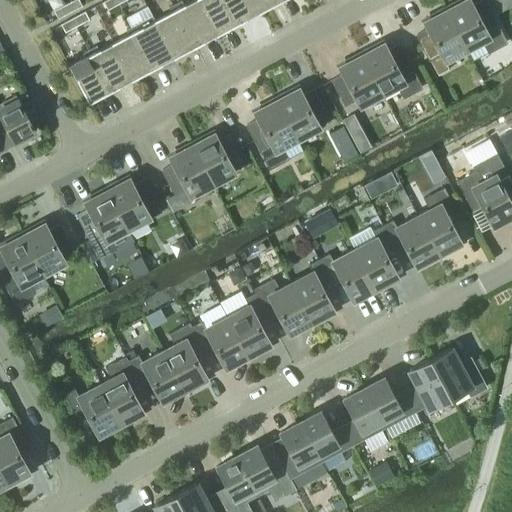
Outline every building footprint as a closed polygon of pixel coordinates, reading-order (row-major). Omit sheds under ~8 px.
[(70,12),(82,5),(79,0),(72,0),(66,4),(70,12)] [(107,9),(120,3),(118,0),(105,0),(103,1),(107,9)] [(181,0),(180,0),(175,3),(197,45),(218,33),(200,0),(189,0),(183,4),(181,0)] [(200,0),(218,33),(239,22),(227,0),(200,0)] [(227,0),(239,22),(259,12),(252,0),(227,0)] [(252,0),(259,12),(281,0),(252,0)] [(457,0),(444,7),(466,49),(483,41),(488,51),(505,42),(483,0),(481,0),(482,1),(474,5),(473,4),(471,5),(468,0),(463,0),(458,3),(457,0)] [(174,57),(197,45),(175,3),(168,6),(170,10),(154,19),(174,57)] [(66,4),(54,10),(58,18),(70,12),(66,4)] [(445,61),(466,49),(444,7),(432,14),(433,16),(424,21),(428,28),(426,29),(426,30),(418,34),(416,34),(429,59),(441,53),(445,61)] [(73,17),(77,25),(89,19),(85,11),(73,17)] [(152,15),(131,26),(153,68),(174,57),(154,19),(152,15)] [(65,32),(77,25),(73,17),(61,24),(65,32)] [(128,33),(113,41),(133,79),(153,68),(131,26),(126,29),(128,33)] [(96,45),(90,48),(112,90),(133,79),(113,41),(98,49),(96,45)] [(372,46),(359,52),(381,94),(398,86),(404,96),(421,87),(398,44),(397,45),(397,46),(389,50),(389,49),(387,50),(383,43),(373,48),(372,46)] [(88,102),(112,90),(90,48),(83,52),(85,55),(68,64),(88,102)] [(360,106),(381,94),(359,52),(347,59),(348,61),(339,66),(343,73),(341,74),(341,75),(333,80),(333,79),(332,79),(345,104),(356,98),(360,106)] [(287,90),(275,97),(297,139),(319,127),(315,120),(326,114),(313,89),(312,90),(313,90),(304,95),(304,94),(302,95),(298,88),(289,93),(287,90)] [(25,91),(16,96),(32,126),(41,121),(25,91)] [(0,124),(4,122),(13,140),(13,141),(13,142),(35,130),(32,126),(16,96),(15,94),(0,102),(0,124)] [(281,147),(297,139),(275,97),(262,103),(264,106),(254,111),(258,118),(256,119),(257,120),(248,124),(247,124),(270,167),(287,158),(281,147)] [(511,111),(496,119),(501,132),(511,127),(511,111)] [(357,153),(343,125),(329,132),(344,161),(357,153)] [(511,129),(502,135),(511,153),(511,129)] [(203,135),(190,142),(212,184),(234,172),(230,165),(241,159),(228,134),(227,135),(228,135),(219,140),(219,139),(217,140),(213,133),(204,138),(203,135)] [(360,133),(352,137),(357,147),(365,143),(360,133)] [(191,196),(212,184),(190,142),(178,148),(179,151),(170,156),(173,163),(171,164),(172,165),(164,169),(163,169),(162,169),(175,194),(186,188),(191,196)] [(435,158),(433,154),(431,149),(419,155),(422,159),(423,163),(435,158)] [(511,194),(511,185),(507,176),(498,181),(494,174),(483,180),(477,169),(456,180),(472,211),(473,210),(470,204),(478,200),(479,201),(480,200),(493,225),(511,215),(511,206),(507,197),(511,194)] [(118,180),(105,187),(128,229),(149,217),(145,210),(157,204),(144,179),(142,180),(143,180),(135,185),(134,184),(132,185),(128,178),(119,183),(118,180)] [(106,241),(128,229),(105,187),(93,193),(94,196),(85,201),(89,208),(87,209),(87,210),(79,215),(79,214),(77,214),(90,239),(102,233),(106,241)] [(429,208),(420,213),(441,253),(443,256),(459,247),(458,244),(460,243),(447,217),(448,217),(447,216),(456,212),(459,218),(460,217),(444,187),(423,198),(429,208)] [(392,219),(382,224),(396,251),(397,251),(394,246),(394,245),(402,240),(403,241),(417,266),(441,253),(420,213),(396,226),(392,219)] [(320,232),(312,218),(303,223),(311,237),(320,232)] [(33,225),(21,232),(43,274),(65,262),(60,254),(72,248),(59,224),(58,225),(50,230),(49,229),(48,230),(44,223),(34,228),(33,225)] [(375,237),(356,247),(377,287),(379,290),(396,281),(394,278),(397,277),(383,251),(384,251),(384,250),(392,246),(393,246),(396,251),(382,224),(372,230),(375,237)] [(27,282),(43,274),(21,232),(8,238),(9,241),(0,246),(4,253),(2,254),(2,255),(0,256),(0,273),(15,302),(32,293),(27,282)] [(329,253),(318,258),(332,285),(333,284),(330,279),(331,279),(330,278),(339,274),(339,275),(340,274),(353,300),(377,287),(356,247),(332,260),(329,253)] [(312,271),(293,281),(314,321),(315,324),(332,315),(330,312),(333,310),(320,285),(321,285),(320,284),(328,279),(329,280),(332,285),(318,258),(308,264),(312,271)] [(251,274),(253,267),(251,262),(242,267),(247,276),(251,274)] [(231,279),(239,281),(244,279),(238,268),(228,273),(231,279)] [(290,333),(314,321),(293,281),(279,288),(273,277),(253,288),(255,292),(269,319),(270,318),(267,313),(267,312),(275,308),(275,309),(276,308),(290,333)] [(229,315),(250,354),(252,358),(269,349),(267,346),(270,344),(256,319),(257,318),(265,313),(265,314),(266,314),(268,319),(269,319),(255,292),(244,297),(248,304),(229,315)] [(226,367),(250,354),(229,315),(205,327),(202,320),(191,326),(205,352),(206,352),(203,347),(204,347),(203,346),(211,342),(212,342),(213,342),(226,367)] [(165,348),(187,388),(188,391),(205,382),(203,379),(206,378),(193,353),(193,352),(193,351),(201,347),(202,348),(205,353),(205,352),(191,326),(189,322),(169,333),(174,344),(165,348)] [(450,347),(429,358),(450,397),(467,388),(471,395),(478,391),(478,390),(486,386),(480,376),(472,360),(460,366),(450,347)] [(162,401),(187,388),(165,348),(142,361),(138,354),(136,355),(128,359),(142,386),(140,381),(140,380),(148,375),(148,376),(149,376),(162,401)] [(128,359),(136,355),(133,349),(125,353),(126,355),(128,359)] [(111,377),(102,382),(123,422),(125,425),(141,416),(140,413),(142,412),(129,386),(130,386),(129,385),(138,381),(141,386),(142,386),(128,359),(126,355),(105,366),(111,377)] [(419,388),(408,394),(414,406),(425,400),(430,408),(450,397),(429,358),(409,369),(419,388)] [(384,376),(363,387),(384,427),(405,416),(403,412),(414,406),(408,394),(397,400),(384,376)] [(99,435),(123,422),(102,382),(78,395),(74,388),(64,393),(78,420),(79,419),(76,413),(84,409),(85,410),(85,409),(99,435)] [(355,422),(344,428),(351,440),(362,434),(364,438),(384,427),(363,387),(343,398),(355,422)] [(351,440),(344,428),(333,434),(321,410),(300,421),(321,460),(341,449),(340,446),(351,440)] [(0,465),(9,482),(11,485),(27,476),(26,473),(29,472),(15,447),(16,446),(16,445),(24,441),(27,447),(28,446),(12,416),(0,422),(0,465)] [(320,461),(321,460),(300,421),(279,432),(292,456),(281,462),(287,474),(295,488),(326,472),(320,461)] [(287,474),(281,462),(270,468),(257,444),(236,455),(257,494),(269,488),(275,499),(295,488),(287,474)] [(245,501),(257,494),(236,455),(216,466),(228,490),(217,496),(223,507),(225,511),(250,511),(251,511),(245,501)] [(382,464),(368,471),(376,486),(390,479),(382,464)] [(0,486),(9,482),(0,465),(0,486)] [(196,482),(175,493),(185,511),(214,511),(223,507),(217,496),(206,501),(196,482)] [(158,511),(185,511),(175,493),(154,504),(158,511)]
